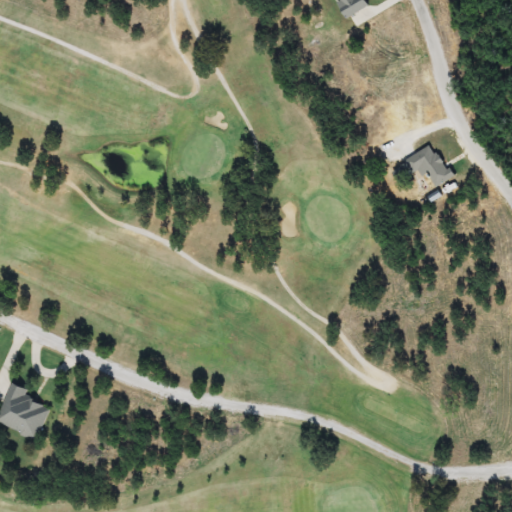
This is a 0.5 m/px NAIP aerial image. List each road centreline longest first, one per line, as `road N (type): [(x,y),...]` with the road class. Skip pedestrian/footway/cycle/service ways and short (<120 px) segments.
road 1 (residential): [(0,308),(194,393),(314,411),(438,467),(511,467)]
road 2 (residential): [(511,189),(473,144),(420,0)]
